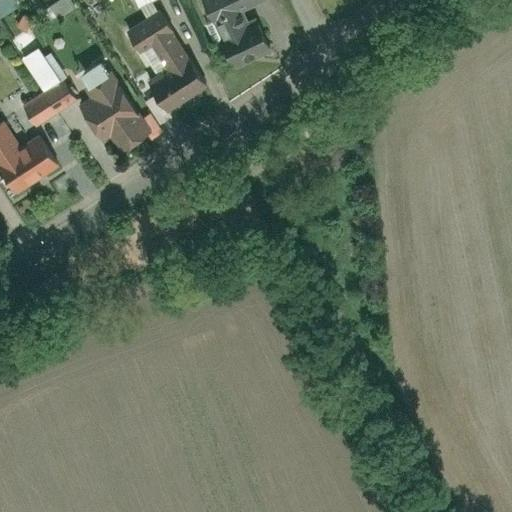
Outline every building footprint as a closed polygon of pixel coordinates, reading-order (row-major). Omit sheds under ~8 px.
[(0,0),(0,14),(19,3),(17,0),(0,0)] [(57,16),(73,3),(69,0),(56,0),(49,6),(57,16)] [(208,0),(239,61),(275,43),(261,14),(252,19),(246,7),(260,0),(208,0)] [(152,77),(172,109),(213,83),(163,5),(129,27),(143,49),(155,41),(170,65),(152,77)] [(24,55),(46,88),(64,76),(41,43),(24,55)] [(127,146),(156,127),(114,66),(86,86),(96,101),(87,106),(108,136),(116,130),(127,146)] [(41,123),(81,96),(66,75),(64,76),(46,88),(27,102),(41,123)] [(22,189),(65,160),(44,130),(25,142),(7,116),(0,121),(0,157),(7,168),(22,189)]
